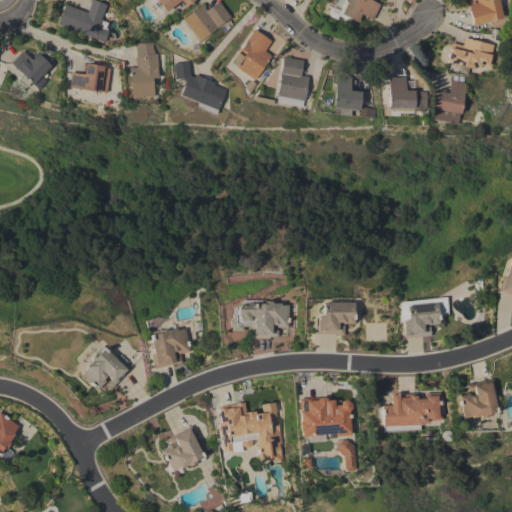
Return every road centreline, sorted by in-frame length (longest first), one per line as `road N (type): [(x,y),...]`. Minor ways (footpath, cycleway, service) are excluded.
road 1 (residential): [(79,447),(174,395),(253,367),(427,365),(511,336)]
road 2 (residential): [(263,0),(321,51),(394,48),(430,18)]
road 3 (residential): [(115,511),(54,415),(0,388)]
